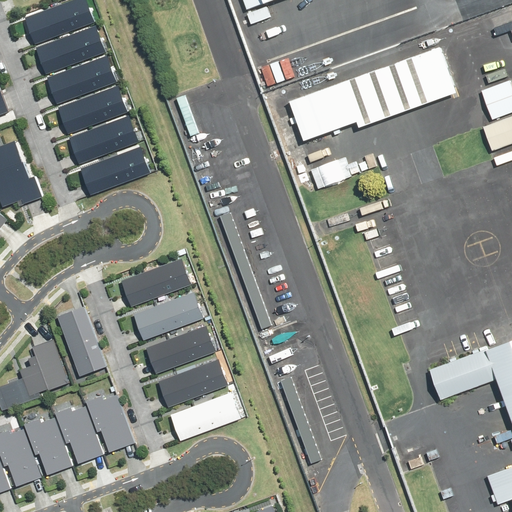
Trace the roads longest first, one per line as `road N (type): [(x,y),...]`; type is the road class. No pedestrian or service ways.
road 1 (unknown): [(477,0),(233,84)]
road 2 (residential): [(92,261),(167,471)]
road 3 (residential): [(0,22),(76,222)]
road 4 (residential): [(167,471),(225,444),(251,467),(241,498),(178,511)]
road 5 (residential): [(76,222),(123,200),(151,208),(155,227),(146,247),(92,261)]
